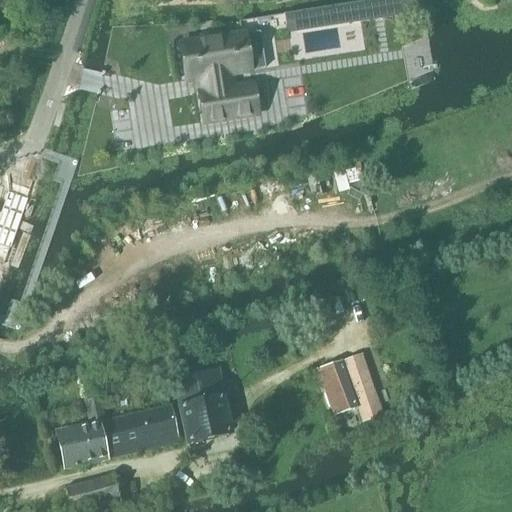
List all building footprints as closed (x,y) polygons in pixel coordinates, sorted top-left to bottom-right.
[(202,42),(181,46),(187,81),(205,78),(207,94),(200,95),(205,123),(256,115),(251,87),(231,90),(229,74),(249,71),(265,69),(259,33),(243,36),(219,39),(219,36),(201,39),(202,42)] [(34,201),(27,199),(21,215),(28,218),(34,201)] [(329,332),(320,304),(300,311),(309,338),(329,332)] [(362,357),(316,373),(331,419),(358,410),(363,426),(383,419),(362,357)] [(107,461),(179,445),(171,408),(105,422),(100,400),(84,403),(89,426),(56,433),(64,472),(108,462),(107,461)] [(192,445),(227,437),(219,400),(183,408),(192,445)] [(71,511),(74,511),(120,501),(114,477),(66,489),(71,511)]
